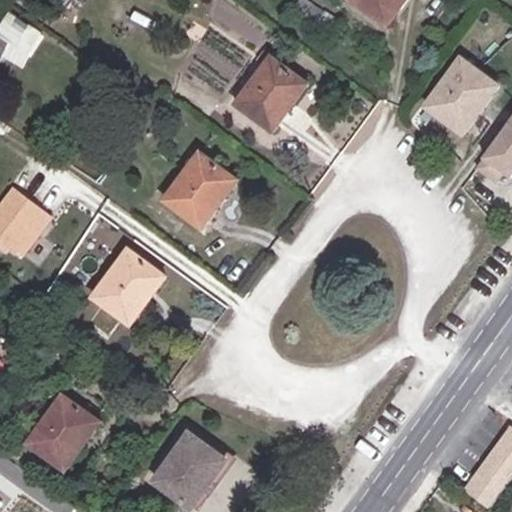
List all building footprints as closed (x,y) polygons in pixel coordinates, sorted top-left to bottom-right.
[(308,0),(300,0),(288,19),(312,34),(326,13),(308,0)] [(350,0),(388,28),(407,0),(350,0)] [(4,27),(0,33),(0,35),(10,41),(14,34),(4,27)] [(0,57),(10,41),(0,35),(0,57)] [(273,55),(236,105),(274,134),(310,85),(273,55)] [(463,59),(426,107),(465,135),(500,88),(463,59)] [(184,103),(173,96),(160,119),(170,127),(184,103)] [(511,103),(478,162),(506,178),(511,168),(511,103)] [(202,152),(165,201),(203,229),(239,181),(202,152)] [(86,161),(77,172),(98,188),(106,175),(86,161)] [(42,208),(15,188),(2,205),(5,209),(0,215),(0,243),(10,250),(14,245),(25,252),(38,234),(28,226),(42,208)] [(169,276),(129,249),(94,298),(132,326),(169,276)] [(25,346),(0,332),(0,374),(2,375),(7,378),(25,346)] [(65,395),(30,444),(67,471),(102,422),(65,395)] [(207,435),(197,427),(192,435),(191,434),(156,482),(194,509),(228,460),(202,441),(207,435)] [(492,509),(511,480),(511,429),(468,491),(492,509)]
